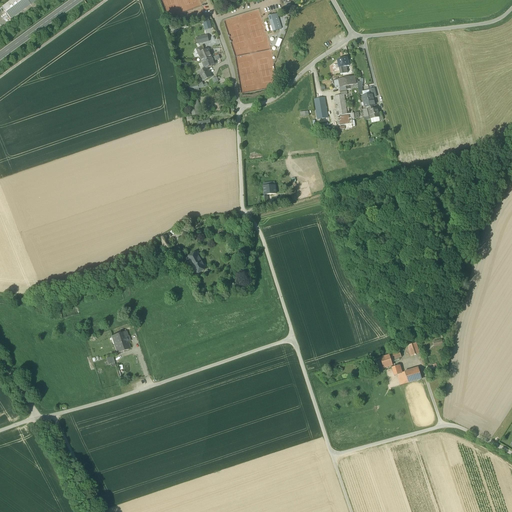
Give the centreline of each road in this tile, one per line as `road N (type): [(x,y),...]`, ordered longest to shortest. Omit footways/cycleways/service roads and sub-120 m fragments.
road 1 (unclassified): [(0,431),(293,336)]
road 2 (unclassified): [(237,106),(243,210),(259,231),(293,336)]
road 3 (unclassified): [(332,456),(452,424),(511,454)]
road 4 (unclassified): [(352,35),(483,24),(511,8)]
road 5 (unclassified): [(237,106),(273,98),(352,35)]
road 6 (track): [(105,0),(0,77)]
road 7 (unclassified): [(293,336),(332,456)]
